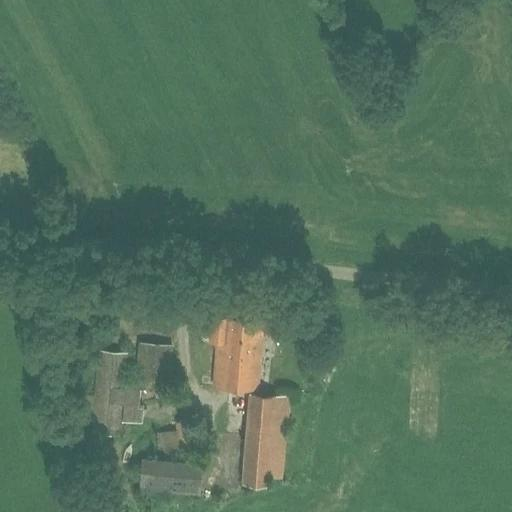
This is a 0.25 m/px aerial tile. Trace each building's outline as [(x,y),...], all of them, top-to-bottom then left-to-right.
[(212,385),(256,388),(260,336),(268,336),(269,319),(210,314),(208,340),(216,340),(212,385)] [(170,383),(172,344),(137,341),(135,379),(170,383)] [(142,423),(143,404),(139,403),(139,388),(125,387),(128,352),(97,350),(90,432),(120,435),(122,421),(142,423)] [(250,392),(245,453),(268,455),(267,477),(282,478),(288,395),(259,392),(250,392)] [(164,456),(203,449),(198,427),(194,427),(192,419),(175,422),(177,429),(159,432),(164,456)]
